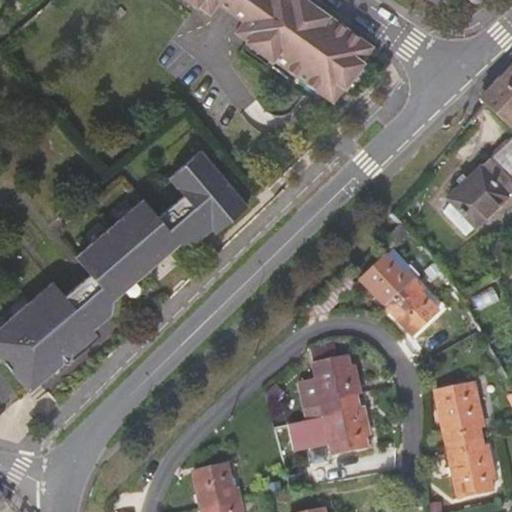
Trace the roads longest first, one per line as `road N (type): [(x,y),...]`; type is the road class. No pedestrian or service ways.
road 1 (secondary): [(59,481),(74,455),(457,76)]
road 2 (residential): [(404,511),(409,376),(394,342),(345,319),(303,332),(181,442),(150,511)]
road 3 (secondary): [(347,0),(457,76)]
